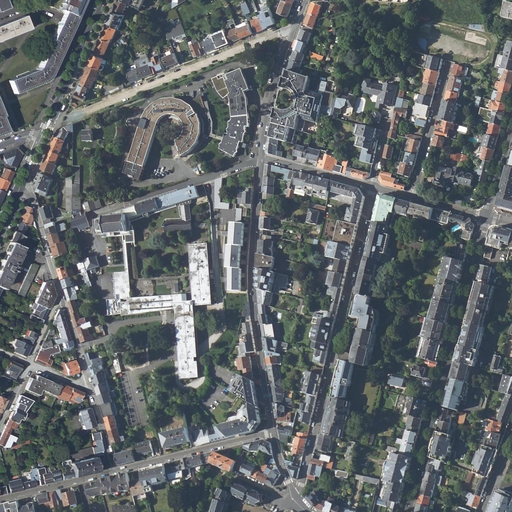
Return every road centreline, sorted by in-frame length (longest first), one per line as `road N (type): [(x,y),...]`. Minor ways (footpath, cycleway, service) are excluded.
road 1 (residential): [(292,499),(372,186)]
road 2 (residential): [(486,217),(406,511)]
road 3 (residential): [(259,158),(251,268),(273,432)]
road 4 (residential): [(295,26),(72,114)]
road 5 (residential): [(114,473),(273,432)]
road 6 (residential): [(295,26),(259,158)]
road 7 (residential): [(414,197),(448,65)]
road 8 (residential): [(259,158),(132,201)]
